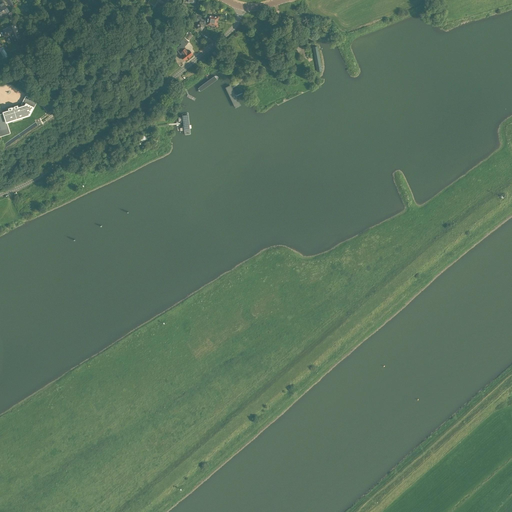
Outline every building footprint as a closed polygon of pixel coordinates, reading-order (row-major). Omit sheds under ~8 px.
[(0,16),(8,11),(3,1),(0,2),(0,16)] [(201,19),(198,18),(198,21),(201,21),(201,22),(199,24),(198,24),(198,25),(198,26),(199,26),(198,27),(202,30),(205,26),(203,25),(204,24),(207,24),(212,25),(212,28),(216,28),(216,27),(217,27),(218,26),(218,25),(218,24),(218,20),(216,20),(216,21),(205,19),(201,19)] [(3,30),(6,36),(10,34),(14,42),(21,39),(15,24),(7,27),(8,28),(3,30)] [(179,43),(181,44),(177,48),(181,52),(182,51),(184,55),(182,57),(185,60),(188,58),(190,57),(190,56),(193,54),(190,50),(188,52),(185,49),(184,47),(187,44),(182,40),(179,43)] [(318,47),(314,48),(318,72),(323,71),(318,47)] [(217,80),(212,73),(207,77),(195,86),(200,92),(217,80)] [(231,86),(225,89),(235,109),(241,106),(232,88),(231,86)] [(21,117),(21,114),(28,112),(28,110),(32,109),(33,107),(36,102),(31,100),(32,99),(26,96),(22,104),(22,106),(18,107),(18,105),(14,106),(15,107),(12,108),(12,107),(8,108),(9,110),(3,112),(3,113),(0,114),(0,135),(10,133),(6,122),(7,122),(6,122),(21,117)] [(189,114),(182,115),(183,124),(184,136),(191,135),(189,114)]
